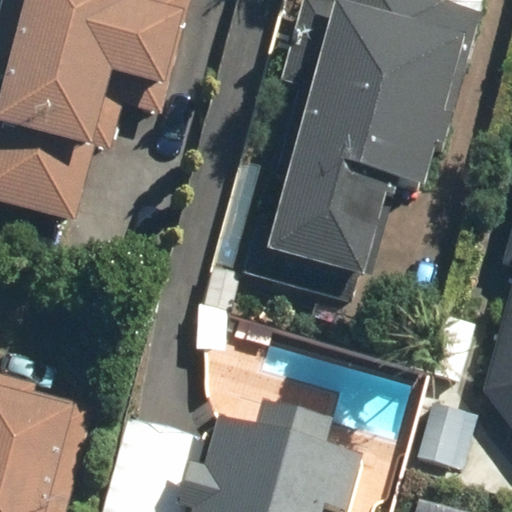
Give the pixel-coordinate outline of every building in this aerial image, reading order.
[(200,0),(16,0),(1,56),(20,105),(0,173),(0,182),(88,208),(130,68),(182,69),(200,0)] [(315,0),(258,247),(376,269),(391,164),(447,165),(488,0),(315,0)] [(511,335),(496,386),(511,400),(511,335)] [(79,511),(110,406),(0,374),(0,511),(79,511)] [(366,511),(381,458),(146,396),(115,511),(366,511)]
